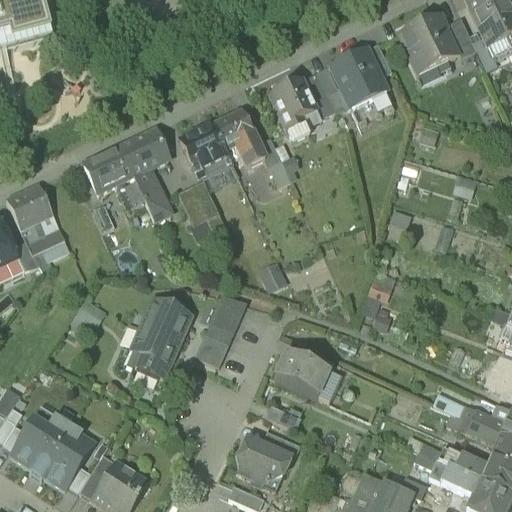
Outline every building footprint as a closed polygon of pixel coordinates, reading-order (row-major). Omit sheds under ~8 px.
[(0,0),(0,46),(4,45),(3,38),(7,37),(10,47),(49,36),(50,36),(40,0),(0,0)] [(483,45),(487,54),(511,41),(511,21),(511,22),(501,0),(483,0),(466,9),(483,45)] [(180,18),(157,25),(164,47),(187,40),(180,18)] [(452,66),(459,62),(456,55),(445,32),(446,32),(441,21),(432,25),(452,66)] [(397,42),(416,83),(452,66),(432,25),(397,42)] [(445,32),(456,55),(471,48),(460,26),(446,32),(445,32)] [(0,58),(51,45),(49,36),(10,47),(7,37),(3,38),(4,45),(0,46),(0,58)] [(511,41),(487,54),(492,65),(493,65),(494,64),(496,65),(506,60),(507,58),(508,58),(511,56),(511,41)] [(472,51),(486,78),(497,72),(493,65),(492,65),(487,54),(483,45),(472,51)] [(471,48),(456,55),(459,62),(460,65),(475,58),(471,48)] [(365,57),(375,79),(388,72),(377,51),(365,57)] [(330,74),(350,116),(385,99),(375,79),(365,57),(330,74)] [(328,75),(316,80),(326,102),(338,97),(328,75)] [(334,119),(326,102),(316,80),(300,88),(315,119),(318,126),(334,119)] [(280,126),(291,150),(308,142),(303,133),(300,126),(315,119),(300,88),(269,103),(273,111),(271,112),(278,127),(280,126)] [(241,116),(212,130),(225,157),(237,152),(248,174),(264,166),(265,166),(257,151),(241,116)] [(231,170),(225,157),(212,130),(180,145),(199,185),(231,170)] [(154,136),(118,153),(133,183),(135,188),(138,194),(154,187),(149,176),(168,167),(154,136)] [(267,174),(270,173),(269,172),(280,167),(270,146),(270,145),(257,151),(265,166),(264,166),(267,174)] [(97,200),(133,183),(118,153),(83,169),(97,200)] [(289,187),(280,167),(269,172),(270,173),(278,192),(289,187)] [(459,181),(454,198),(472,203),(477,186),(459,181)] [(154,187),(138,194),(145,208),(150,219),(163,213),(158,202),(161,200),(155,187),(154,187)] [(117,196),(117,197),(128,221),(134,218),(132,214),(145,208),(138,194),(135,188),(117,196)] [(6,206),(20,237),(39,228),(52,222),(38,191),(6,206)] [(202,191),(190,196),(204,227),(216,221),(202,191)] [(193,232),(204,227),(190,196),(179,202),(193,232)] [(122,224),(128,221),(117,197),(111,200),(122,224)] [(92,216),(102,239),(112,234),(102,212),(92,216)] [(45,240),(39,228),(20,237),(28,256),(31,262),(33,261),(42,258),(64,247),(58,234),(45,240)] [(0,272),(17,265),(0,229),(0,272)] [(33,261),(44,280),(52,276),(42,258),(33,261)] [(262,274),(269,295),(285,290),(277,268),(262,274)] [(374,289),(371,301),(389,306),(392,294),(374,289)] [(222,303),(214,320),(237,331),(246,311),(222,303)] [(94,332),(105,317),(88,305),(77,320),(94,332)] [(133,374),(163,388),(191,324),(152,307),(130,358),(138,362),(133,374)] [(214,320),(209,331),(233,341),(237,331),(214,320)] [(511,350),(511,321),(510,321),(504,334),(505,334),(500,345),(511,350)] [(209,331),(204,342),(228,352),(233,341),(209,331)] [(204,342),(199,353),(223,363),(228,352),(204,342)] [(218,374),(223,363),(199,353),(194,364),(218,374)] [(296,364),(320,375),(325,364),(300,354),(296,364)] [(138,362),(130,358),(123,373),(124,377),(130,380),(133,374),(138,362)] [(273,385),(317,405),(326,385),(329,379),(320,375),(296,364),(285,359),(273,385)] [(339,390),(326,385),(317,405),(328,410),(332,401),(334,401),(339,390)] [(0,408),(0,422),(5,425),(11,415),(17,406),(6,399),(0,408)] [(11,459),(7,464),(64,500),(68,494),(80,474),(96,449),(39,413),(24,438),(11,459)] [(264,425),(294,438),(299,426),(270,413),(264,425)] [(475,418),(464,413),(459,424),(470,429),(475,418)] [(500,413),(494,426),(504,431),(510,418),(500,413)] [(0,432),(0,449),(2,451),(14,433),(22,421),(11,415),(5,425),(0,432)] [(470,429),(500,441),(504,431),(494,426),(475,418),(470,429)] [(511,418),(510,418),(504,431),(500,441),(511,447),(511,418)] [(454,435),(459,424),(451,420),(445,432),(454,435)] [(454,435),(494,453),(500,441),(470,429),(459,424),(454,435)] [(24,438),(14,433),(2,451),(2,453),(11,459),(24,438)] [(289,466),(293,468),(299,454),(266,439),(260,452),(290,465),(289,466)] [(511,447),(500,441),(494,453),(489,466),(511,476),(511,447)] [(252,491),(258,493),(265,491),(266,492),(268,491),(267,490),(281,484),(281,485),(283,481),(289,466),(290,465),(260,452),(250,448),(244,461),(241,459),(238,467),(242,469),(238,478),(250,484),(252,491)] [(417,459),(431,465),(435,455),(422,449),(417,459)] [(441,458),(435,455),(431,465),(436,468),(441,458)] [(447,473),(454,476),(459,464),(442,456),(441,458),(436,468),(447,473)] [(432,477),(436,468),(431,465),(417,459),(413,468),(432,477)] [(101,463),(91,479),(103,487),(114,471),(101,463)] [(454,476),(479,488),(485,475),(459,464),(454,476)] [(511,476),(489,466),(485,475),(479,488),(511,502),(511,476)] [(429,484),(440,489),(447,473),(436,468),(432,477),(429,484)] [(90,508),(97,511),(135,511),(148,492),(114,471),(103,487),(90,508)] [(454,476),(447,473),(440,489),(472,504),(479,488),(454,476)] [(77,501),(78,500),(90,480),(80,474),(68,494),(77,501)] [(78,500),(90,508),(103,487),(91,479),(90,480),(78,500)] [(372,511),(382,490),(364,481),(349,511),(372,511)] [(265,491),(258,493),(274,500),(281,485),(281,484),(267,490),(268,491),(266,492),(265,491)] [(413,504),(420,507),(426,494),(405,484),(400,496),(413,502),(413,504)] [(408,511),(411,508),(413,504),(413,502),(400,496),(383,488),(382,490),(372,511),(408,511)] [(511,502),(479,488),(472,504),(468,511),(508,511),(511,504),(511,502)] [(231,508),(240,511),(259,511),(262,508),(233,495),(227,506),(231,508)] [(306,511),(335,511),(339,503),(332,500),(329,506),(310,498),(306,506),(309,507),(306,511)]
